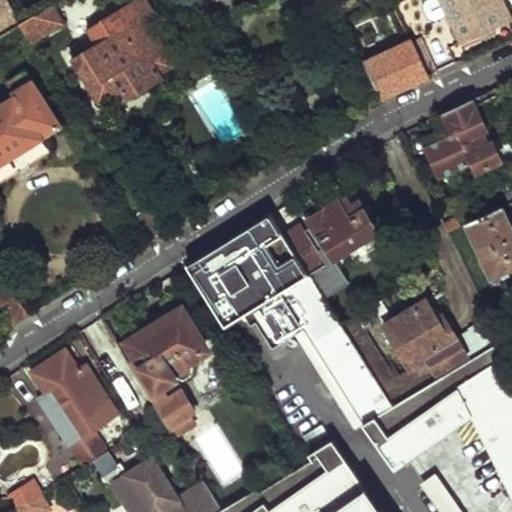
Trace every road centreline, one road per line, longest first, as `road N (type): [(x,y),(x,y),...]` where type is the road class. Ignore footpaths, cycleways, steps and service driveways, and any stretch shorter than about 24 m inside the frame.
road 1 (residential): [(0,361),(393,118),(511,63)]
road 2 (unknown): [(396,511),(391,488),(328,410)]
